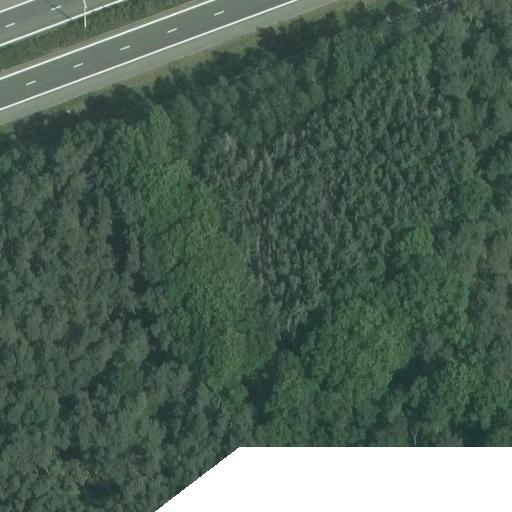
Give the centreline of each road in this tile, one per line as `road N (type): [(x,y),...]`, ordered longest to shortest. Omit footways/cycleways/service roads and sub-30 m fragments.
road 1 (tertiary): [(487,0),(0,174)]
road 2 (motorway): [(0,96),(260,0)]
